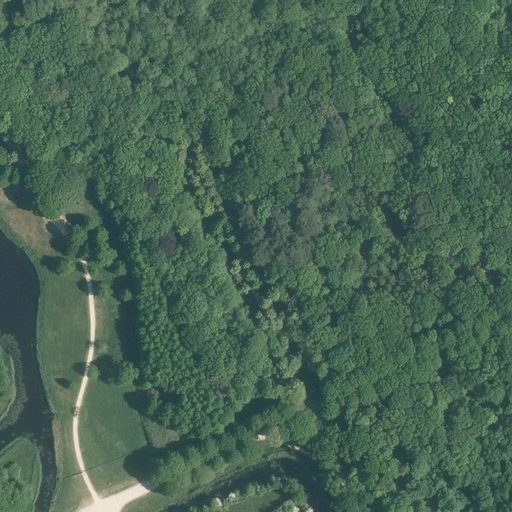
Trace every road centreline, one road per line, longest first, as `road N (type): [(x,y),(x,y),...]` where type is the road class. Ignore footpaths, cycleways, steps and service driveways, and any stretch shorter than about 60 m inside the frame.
road 1 (track): [(95,511),(310,410)]
road 2 (track): [(310,410),(511,317)]
